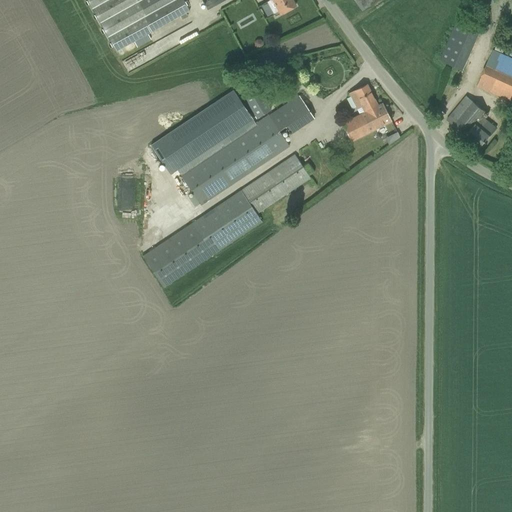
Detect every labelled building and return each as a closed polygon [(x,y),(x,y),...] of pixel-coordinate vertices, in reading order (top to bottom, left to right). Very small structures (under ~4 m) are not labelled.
[(182,0),(85,0),(114,52),(189,10),(182,0)] [(295,6),(291,0),(269,0),(269,1),(268,2),(274,13),(278,10),(280,14),(295,6)] [(353,0),(361,11),(376,0),(353,0)] [(456,23),(439,60),(462,71),(478,33),(456,23)] [(511,58),(492,50),(476,86),(511,101),(511,98),(511,58)] [(340,124),(342,129),(349,142),(391,121),(382,103),(377,105),(366,84),(357,89),(347,94),(358,115),(340,124)] [(258,89),(243,97),(256,118),(270,109),(258,89)] [(232,90),(150,145),(169,174),(176,169),(200,206),(288,146),(278,131),(280,130),(268,114),(267,115),(255,123),(232,90)] [(298,94),(268,114),(280,130),(285,127),(290,134),(314,118),(298,94)] [(467,95),(453,112),(446,120),(465,135),(480,148),(497,127),(482,115),(486,111),(467,95)] [(294,154),(191,223),(141,255),(163,287),(261,222),(256,214),(309,179),(294,154)]
